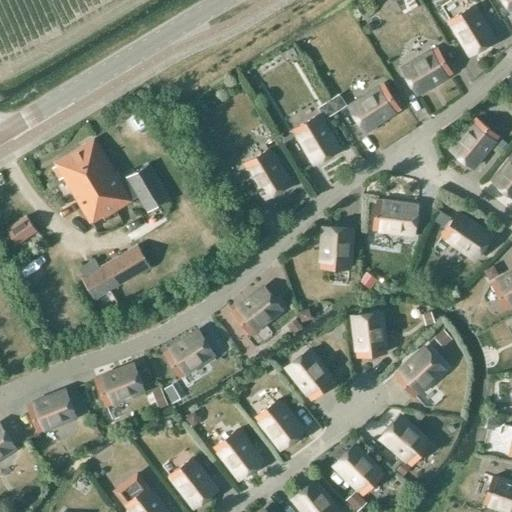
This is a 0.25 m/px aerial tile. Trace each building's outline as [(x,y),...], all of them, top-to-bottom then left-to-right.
[(471,54),(495,39),(474,5),(479,2),(477,0),(442,0),(440,2),(450,19),(471,54)] [(438,48),(403,68),(417,92),(452,72),(438,48)] [(366,129),(400,107),(384,84),(351,106),(366,129)] [(319,114),(295,128),(316,163),(340,148),(319,114)] [(477,118),(452,149),(473,166),(499,135),(477,118)] [(170,198),(149,163),(120,181),(94,138),(55,163),(91,222),(103,215),(105,218),(138,197),(148,212),(170,198)] [(270,148),(246,163),(266,197),(290,183),(270,148)] [(511,157),(494,180),(511,194),(511,157)] [(418,205),(378,200),(374,227),(414,233),(418,205)] [(459,212),(443,235),(476,257),(492,234),(459,212)] [(26,215),(7,229),(17,244),(37,230),(26,215)] [(352,228),(324,226),(322,266),(350,267),(352,228)] [(94,300),(151,267),(138,244),(99,266),(94,258),(78,267),(83,276),(81,277),(94,300)] [(367,271),(360,281),(370,288),(377,278),(367,271)] [(511,271),(493,283),(507,307),(511,304),(511,271)] [(265,286),(234,310),(251,332),(283,308),(265,286)] [(358,355),(386,352),(381,312),(353,316),(358,355)] [(199,330),(165,351),(181,375),(214,353),(199,330)] [(425,347),(396,374),(408,389),(415,396),(418,394),(419,395),(445,371),(425,347)] [(312,398),(334,380),(309,349),(287,366),(312,398)] [(134,363),(97,378),(107,404),(144,389),(134,363)] [(66,389),(29,404),(39,430),(76,415),(66,389)] [(281,447),(303,430),(279,398),(257,415),(281,447)] [(400,416),(382,437),(412,463),(430,442),(400,416)] [(0,423),(0,456),(15,446),(0,423)] [(240,477),(262,460),(238,429),(215,446),(240,477)] [(355,444),(335,464),(364,492),(383,473),(355,444)] [(195,506),(217,489),(192,457),(170,474),(195,506)] [(132,511),(167,511),(137,473),(115,490),(132,511)] [(511,481),(494,475),(484,501),(511,511),(511,481)] [(316,480),(294,497),(305,511),(339,511),(341,511),(316,480)]
